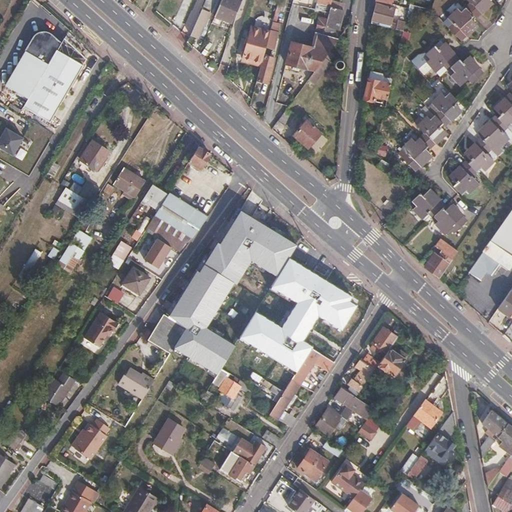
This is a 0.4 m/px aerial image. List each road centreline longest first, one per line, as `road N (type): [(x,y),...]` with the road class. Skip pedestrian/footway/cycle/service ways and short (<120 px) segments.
road 1 (residential): [(0,509),(249,164)]
road 2 (secondary): [(333,203),(100,0)]
road 3 (residential): [(244,511),(392,291)]
road 4 (secondary): [(69,0),(249,164)]
road 5 (residential): [(511,13),(497,75),(430,175),(465,213)]
road 6 (residential): [(364,0),(343,187),(333,203)]
road 7 (unclassified): [(468,357),(461,396),(483,511)]
